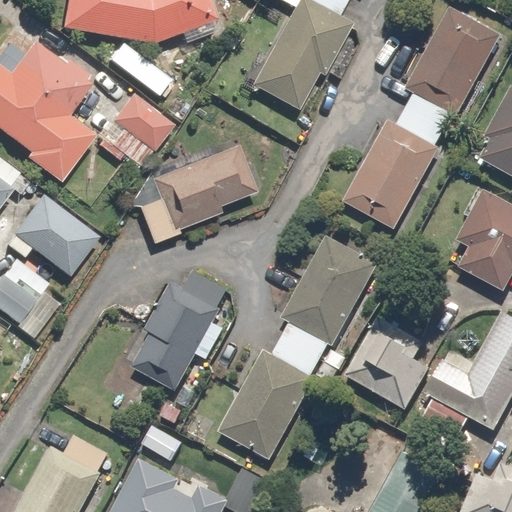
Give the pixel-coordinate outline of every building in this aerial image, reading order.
[(210,0),(65,0),(61,27),(153,44),(218,19),(210,0)] [(335,21),(347,0),(299,0),(298,3),(296,2),(256,83),(306,108),(347,27),(335,21)] [(461,116),(508,34),(450,1),(403,83),(418,91),(402,130),(384,121),(344,196),(399,226),(440,150),(435,148),(451,110),(461,116)] [(0,73),(0,121),(68,177),(96,143),(66,119),(91,88),(34,44),(6,78),(0,73)] [(175,45),(166,59),(192,75),(200,60),(175,45)] [(157,74),(123,47),(107,68),(142,94),(157,74)] [(174,125),(133,92),(110,122),(122,132),(110,146),(144,173),(161,152),(155,148),(174,125)] [(511,99),(507,97),(486,145),(487,145),(480,163),(511,176),(511,99)] [(152,174),(172,232),(256,203),(236,145),(152,174)] [(0,208),(11,194),(0,186),(0,208)] [(458,246),(467,250),(459,266),(507,290),(511,279),(511,205),(485,192),(458,246)] [(52,202),(26,238),(71,271),(98,235),(52,202)] [(283,322),(288,324),(273,355),(264,351),(221,434),(273,461),(316,378),(314,376),(329,344),(339,349),(380,267),(324,240),(283,322)] [(125,364),(176,392),(222,307),(171,279),(125,364)] [(3,281),(0,284),(0,304),(18,318),(30,303),(3,281)] [(498,431),(504,420),(511,404),(511,310),(501,305),(469,367),(447,356),(426,395),(498,431)] [(443,347),(379,319),(352,379),(416,407),(443,347)] [(113,433),(105,447),(131,462),(139,449),(113,433)] [(370,511),(425,511),(450,467),(407,444),(370,511)] [(23,511),(84,511),(102,478),(54,453),(23,511)] [(511,511),(511,468),(488,459),(466,511),(511,511)] [(111,511),(226,511),(229,508),(137,462),(111,511)]
